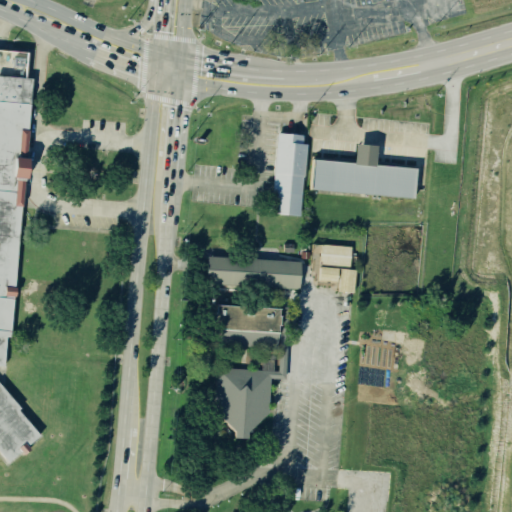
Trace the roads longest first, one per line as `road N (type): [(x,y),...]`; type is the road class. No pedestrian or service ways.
road 1 (secondary): [(155,74),(126,414)]
road 2 (secondary): [(144,511),(169,181)]
road 3 (secondary): [(178,80),(302,94),(375,87)]
road 4 (secondary): [(157,52),(13,2)]
road 5 (secondary): [(432,64),(281,71)]
